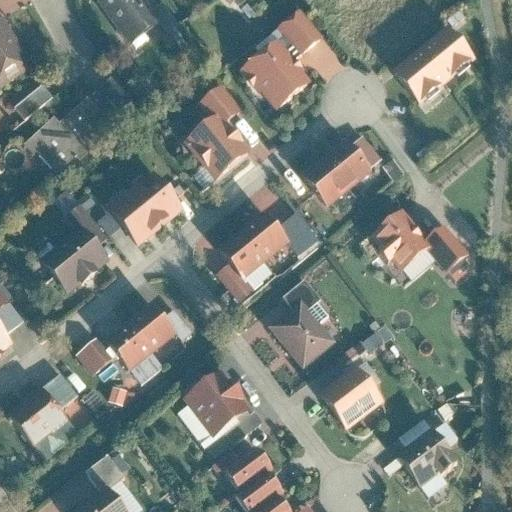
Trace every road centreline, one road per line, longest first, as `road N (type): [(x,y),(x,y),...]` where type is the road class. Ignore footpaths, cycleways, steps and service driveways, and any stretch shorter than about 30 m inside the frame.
road 1 (residential): [(164,253),(345,495)]
road 2 (residential): [(164,253),(351,96)]
road 3 (residential): [(0,390),(164,253)]
